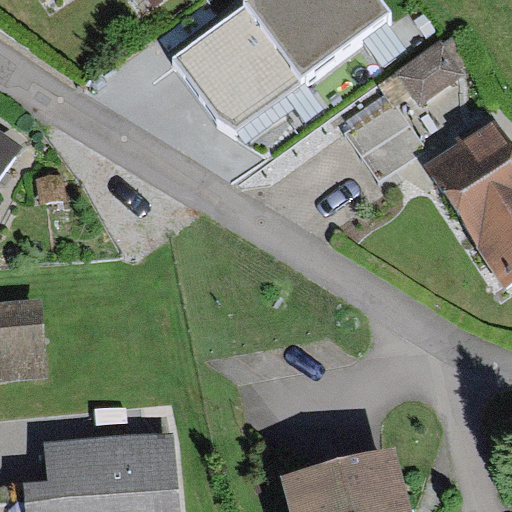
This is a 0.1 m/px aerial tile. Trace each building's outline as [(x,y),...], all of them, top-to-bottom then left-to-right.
[(146,0),(155,12),(171,0),(146,0)] [(374,0),(264,0),(174,68),(219,128),(238,141),(394,25),(374,0)] [(443,46),(398,81),(423,113),(468,79),(443,46)] [(346,138),(380,186),(428,151),(394,103),(346,138)] [(426,174),(506,296),(511,292),(511,150),(497,128),(426,174)] [(0,188),(24,153),(0,136),(0,188)] [(43,307),(0,310),(0,388),(49,385),(43,307)] [(181,511),(173,441),(46,453),(49,492),(0,495),(0,511),(181,511)] [(283,495),(287,511),(411,511),(398,464),(283,495)]
